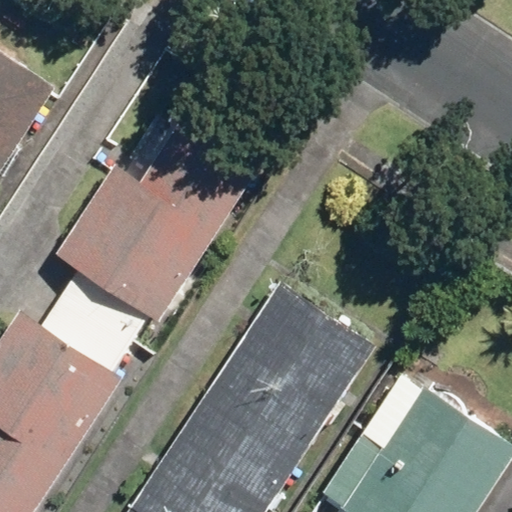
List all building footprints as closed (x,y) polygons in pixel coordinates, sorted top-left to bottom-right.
[(0,170),(61,75),(0,36),(0,170)] [(117,151),(59,243),(80,257),(154,305),(164,311),(264,154),(187,103),(144,167),(117,151)] [(118,360),(154,305),(80,257),(44,312),(118,360)] [(261,511),(379,334),(282,270),(122,511),(261,511)] [(44,312),(23,298),(0,332),(0,504),(12,511),(33,511),(128,366),(118,360),(44,312)] [(471,511),(511,449),(511,425),(428,371),(388,432),(370,420),(343,460),(361,473),(344,496),(354,502),(347,511),(471,511)]
